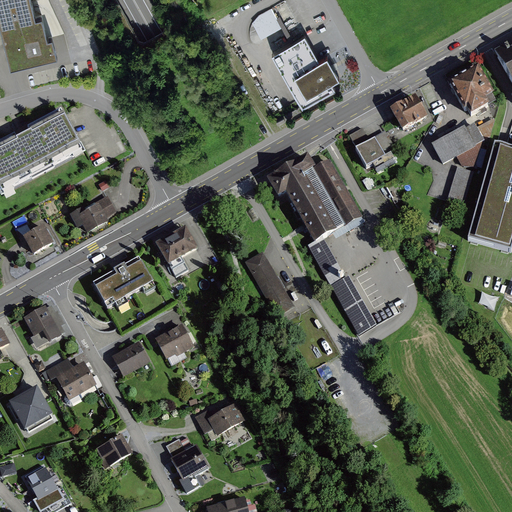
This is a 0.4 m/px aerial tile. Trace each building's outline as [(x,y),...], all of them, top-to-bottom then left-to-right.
[(0,0),(0,19),(12,66),(57,55),(52,38),(47,39),(42,16),(35,17),(31,0),(0,0)] [(288,3),(276,9),(288,33),(295,30),(298,35),(304,32),(288,3)] [(258,16),(253,23),(261,40),(282,30),(272,9),(258,16)] [(305,34),(273,51),(303,106),(336,89),(332,82),(340,78),(328,57),(319,62),(305,34)] [(511,43),(496,52),(511,82),(511,43)] [(479,69),(451,84),(470,121),(491,110),(486,101),(494,97),(479,69)] [(415,97),(391,111),(403,132),(427,119),(415,97)] [(0,192),(3,198),(84,156),(61,110),(0,141),(0,192)] [(494,119),(437,148),(444,164),(459,157),(485,143),(489,141),(494,119)] [(369,142),(362,129),(349,136),(356,149),(369,142)] [(375,140),(354,151),(364,169),(385,158),(375,140)] [(485,143),(459,157),(461,162),(450,201),(467,207),(485,143)] [(511,148),(499,146),(474,241),(511,250),(511,148)] [(313,157),(273,180),(284,199),(292,194),(320,244),(311,249),(361,337),(379,327),(352,280),(344,285),(339,276),(346,273),(329,242),(366,222),(332,162),(319,169),(313,157)] [(102,206),(80,217),(90,236),(112,225),(102,206)] [(47,226),(27,237),(37,256),(57,246),(47,226)] [(187,229),(157,245),(170,268),(200,252),(187,229)] [(143,257),(93,284),(108,311),(157,284),(143,257)] [(292,308),(267,266),(254,274),(278,316),(292,308)] [(484,293),(481,305),(497,309),(500,296),(484,293)] [(46,308),(24,320),(34,338),(42,334),(48,346),(62,338),(46,308)] [(185,325),(157,339),(167,359),(177,354),(180,358),(198,349),(185,325)] [(0,330),(0,351),(10,346),(1,330),(0,330)] [(141,342),(114,356),(125,378),(153,364),(141,342)] [(69,358),(48,371),(53,380),(58,377),(71,401),(98,385),(86,363),(75,369),(69,358)] [(11,400),(26,431),(55,417),(40,386),(11,400)] [(212,411),(200,418),(209,434),(218,430),(221,436),(245,423),(236,407),(216,417),(212,411)] [(125,436),(102,448),(112,467),(135,455),(125,436)] [(181,439),(167,447),(185,479),(181,481),(189,495),(203,487),(197,476),(213,467),(200,445),(188,451),(181,439)] [(44,469),(26,479),(38,501),(56,491),(44,469)] [(35,504),(39,511),(45,511),(65,502),(59,490),(35,504)] [(251,511),(248,497),(209,507),(209,511),(251,511)]
